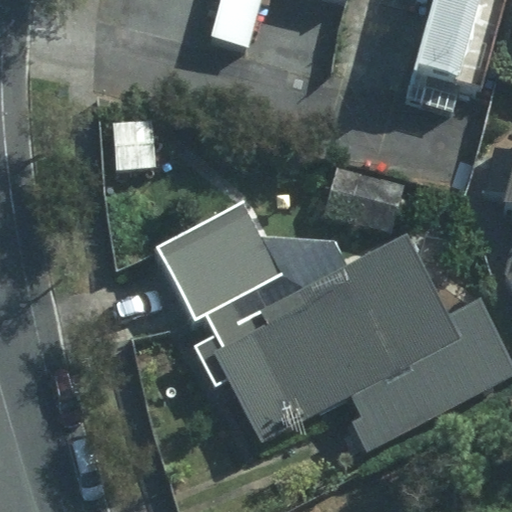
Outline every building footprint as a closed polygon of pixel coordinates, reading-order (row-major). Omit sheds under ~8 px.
[(432,60),(448,0),(291,0),(285,21),(432,60)] [(511,40),(503,72),(511,74),(511,40)] [(151,184),(150,132),(105,133),(106,185),(151,184)] [(511,144),(510,143),(504,165),(488,161),(476,202),(494,207),(488,228),(510,234),(491,297),(511,302),(511,144)] [(317,193),(314,229),(387,236),(391,199),(317,193)] [(470,317),(436,336),(392,255),(342,282),(325,250),(258,250),(238,215),(144,266),(184,341),(197,334),(209,354),(202,358),(256,457),(341,411),(353,433),(342,439),(357,465),(508,387),(470,317)]
